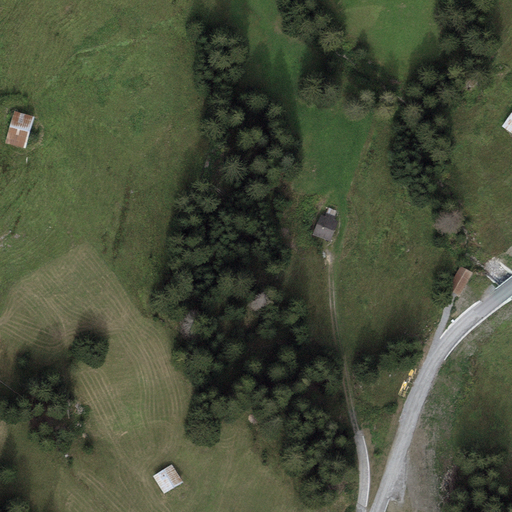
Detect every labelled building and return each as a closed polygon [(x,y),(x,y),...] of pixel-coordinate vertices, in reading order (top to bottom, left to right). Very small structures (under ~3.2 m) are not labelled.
[(511,111),(502,126),(511,133),(511,111)] [(36,120),(15,114),(5,145),(26,152),(36,120)] [(325,216),(320,214),(313,235),(331,241),(338,221),(334,220),(335,217),(326,213),(325,216)] [(472,273),(459,266),(447,289),(460,296),(472,273)] [(479,290),(484,295),(493,285),(487,280),(479,290)] [(174,467),(155,478),(166,496),(184,485),(174,467)]
